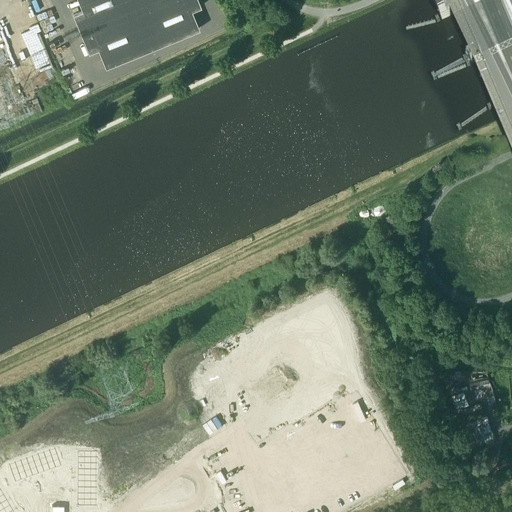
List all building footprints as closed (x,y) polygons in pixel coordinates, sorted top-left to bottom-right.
[(73,14),(81,33),(137,10),(132,0),(78,0),(82,10),(73,14)] [(132,0),(137,10),(161,0),(132,0)] [(161,0),(137,10),(152,47),(199,28),(191,10),(201,6),(198,0),(161,0)] [(444,5),(438,8),(443,17),(449,14),(444,5)] [(106,67),(152,47),(137,10),(81,33),(89,52),(98,48),(106,67)] [(511,33),(468,54),(472,61),(511,42),(511,33)]
